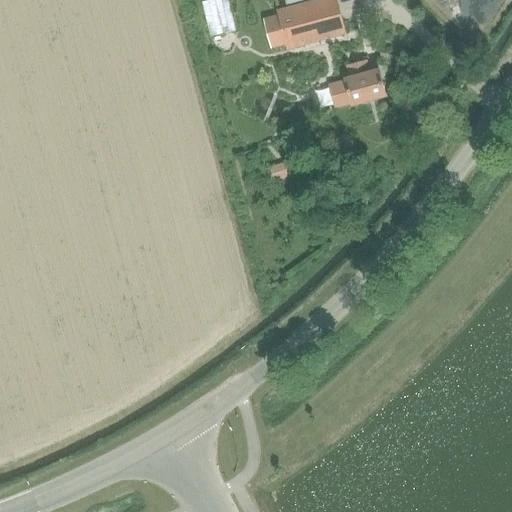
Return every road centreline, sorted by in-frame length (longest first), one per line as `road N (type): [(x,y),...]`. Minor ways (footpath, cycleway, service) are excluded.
road 1 (unclassified): [(168,435),(283,355),(371,272),(511,90)]
road 2 (unclassified): [(9,511),(168,435)]
